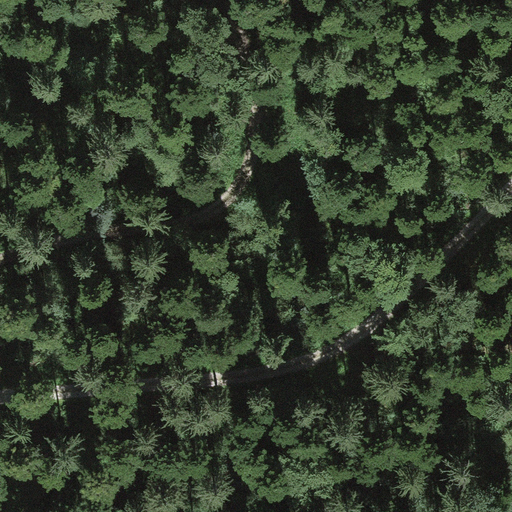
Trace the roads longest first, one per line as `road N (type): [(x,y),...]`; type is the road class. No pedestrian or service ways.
road 1 (track): [(511,178),(403,291),(331,350),(266,370),(0,398)]
road 2 (track): [(0,257),(216,207),(243,168),(252,116),(227,0)]
road 3 (track): [(331,350),(320,421),(335,511)]
